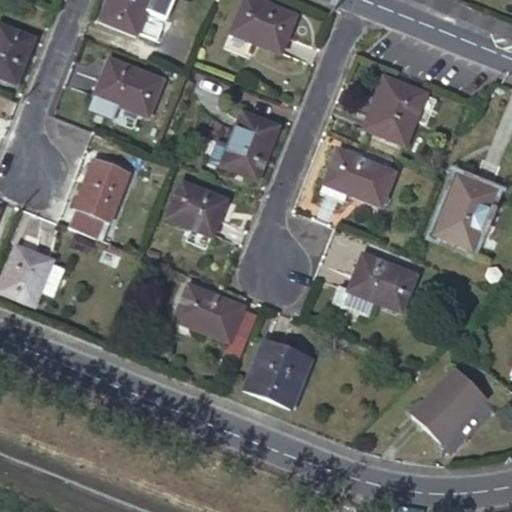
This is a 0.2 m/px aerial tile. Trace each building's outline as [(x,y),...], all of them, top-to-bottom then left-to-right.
[(107,0),(98,22),(134,36),(148,0),(107,0)] [(243,0),(229,34),(280,54),(295,17),(253,0),(243,0)] [(0,78),(15,85),(33,40),(0,26),(0,78)] [(93,97),(121,108),(147,118),(161,81),(108,60),(93,97)] [(386,83),(381,81),(372,104),(377,106),(386,83)] [(400,148),(420,97),(386,83),(377,106),(372,104),(361,132),(400,148)] [(115,123),(121,108),(93,97),(87,112),(115,123)] [(220,167),(257,181),(278,128),(241,114),(220,167)] [(323,185),(344,193),(380,208),(394,174),(336,151),(323,185)] [(74,210),(67,227),(95,239),(102,220),(109,223),(127,174),(92,160),(72,208),(74,210)] [(434,236),(471,250),(493,194),(456,179),(434,236)] [(165,220),(211,238),(226,201),(181,183),(165,220)] [(341,201),(344,193),(323,185),(319,193),(341,201)] [(0,293),(33,307),(39,293),(50,266),(51,262),(14,248),(0,282),(0,293)] [(347,292),(370,301),(401,313),(416,276),(362,256),(348,290),(347,292)] [(50,266),(39,293),(51,299),(62,271),(50,266)] [(237,364),(256,318),(242,312),(243,308),(187,286),(173,322),(229,344),(223,358),(237,364)] [(363,317),(370,301),(347,292),(348,290),(336,286),(328,304),(363,317)] [(243,390),(290,410),(310,361),(262,342),(243,390)] [(411,414),(441,444),(484,400),(453,371),(411,414)]
